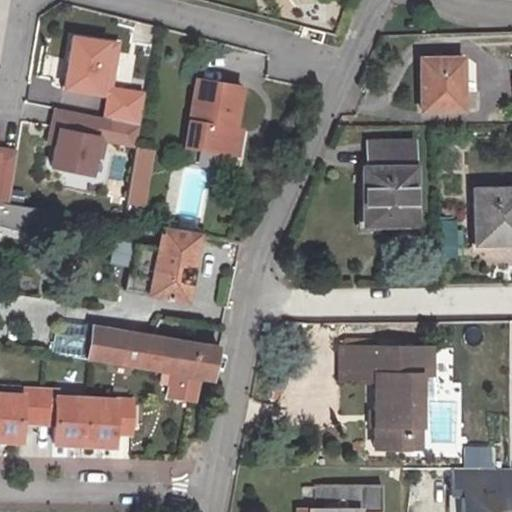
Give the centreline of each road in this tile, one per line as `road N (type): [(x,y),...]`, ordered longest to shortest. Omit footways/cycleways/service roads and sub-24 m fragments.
road 1 (residential): [(511,298),(251,302)]
road 2 (residential): [(117,0),(283,44),(342,81)]
road 3 (residential): [(342,81),(273,227),(251,302)]
road 4 (residential): [(251,302),(207,511)]
road 5 (residential): [(174,498),(0,492)]
